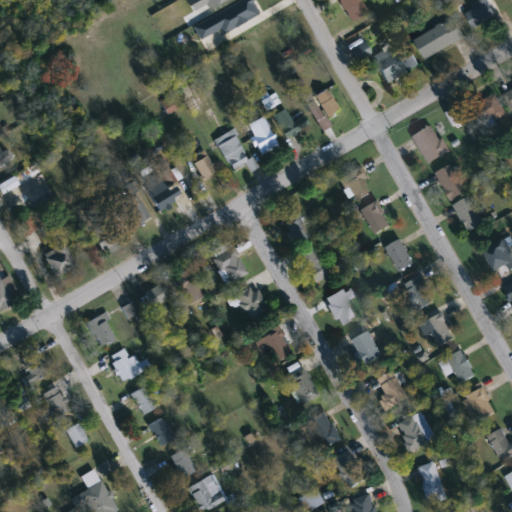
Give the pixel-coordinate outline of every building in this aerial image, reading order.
[(339,0),(361,0),(368,13),(350,22),(339,0)] [(496,0),(496,23),(470,23),(470,10),(478,10),(478,0),(496,0)] [(466,39),(424,59),(414,39),(455,18),(466,39)] [(411,51),(419,66),(386,83),(373,57),(393,46),(399,58),(411,51)] [(315,96),(327,90),(338,111),(326,117),(315,96)] [(475,105),(497,95),(507,115),(485,125),(475,105)] [(275,116),(284,111),(293,125),(303,119),(307,127),(288,138),(275,116)] [(277,147),(259,156),(245,126),(264,117),(277,147)] [(450,152),(429,164),(414,138),(434,125),(450,152)] [(229,171),(216,138),(235,130),(248,164),(229,171)] [(7,151),(12,162),(0,168),(0,150),(1,153),(7,151)] [(187,168),(205,155),(217,171),(199,184),(187,168)] [(449,201),(437,172),(454,165),(466,194),(449,201)] [(372,194),(355,203),(342,177),(359,168),(372,194)] [(174,186),(181,200),(158,212),(142,181),(157,173),(166,190),(174,186)] [(123,205),(135,196),(151,218),(138,226),(123,205)] [(469,232),(454,206),(470,198),(484,223),(469,232)] [(375,235),(363,209),(380,202),(391,228),(375,235)] [(298,245),(281,224),(295,212),(313,233),(298,245)] [(32,232),(25,234),(21,219),(29,217),(32,232)] [(95,247),(95,225),(119,224),(119,247),(95,247)] [(57,235),(48,242),(40,232),(50,225),(57,235)] [(387,248),(402,240),(415,264),(400,272),(387,248)] [(511,268),(493,274),(485,248),(511,240),(511,268)] [(56,277),(41,253),(61,241),(75,265),(56,277)] [(225,284),(213,257),(234,247),(246,276),(225,284)] [(330,275),(314,283),(300,256),(316,248),(330,275)] [(203,297),(186,306),(171,278),(188,269),(203,297)] [(0,270),(1,270),(17,299),(0,308),(0,270)] [(432,307),(411,312),(403,281),(424,276),(432,307)] [(168,300),(145,316),(134,301),(156,285),(168,300)] [(252,285),(269,310),(251,322),(234,298),(252,285)] [(344,294),(352,289),(357,297),(349,301),(358,317),(340,327),(324,299),(342,289),(344,294)] [(138,313),(128,319),(122,309),(132,302),(138,313)] [(87,323),(103,314),(117,340),(101,349),(87,323)] [(440,348),(427,322),(443,314),(456,340),(440,348)] [(267,348),(260,353),(251,340),(273,323),(293,351),(277,362),(267,348)] [(383,358),(365,366),(353,341),(371,332),(383,358)] [(120,382),(109,357),(124,350),(131,366),(145,359),(150,369),(120,382)] [(440,365),(463,351),(478,375),(462,385),(455,374),(447,378),(440,365)] [(19,367),(41,359),(47,378),(25,385),(19,367)] [(285,376),(301,366),(318,396),(302,405),(285,376)] [(409,400),(388,411),(381,399),(387,396),(378,381),(394,372),(409,400)] [(130,395),(145,386),(156,408),(141,416),(130,395)] [(470,393),(488,389),(495,417),(477,422),(470,393)] [(51,421),(43,401),(61,394),(69,414),(51,421)] [(342,440),(325,450),(308,421),(326,411),(342,440)] [(437,438),(413,453),(398,427),(422,412),(437,438)] [(161,447),(148,426),(162,417),(175,439),(161,447)] [(65,431),(79,424),(88,441),(75,448),(65,431)] [(511,440),(511,457),(501,463),(488,437),(506,428),(511,440)] [(196,471),(181,480),(169,458),(183,449),(196,471)] [(333,459),(350,450),(366,480),(349,490),(333,459)] [(421,467),(437,463),(445,495),(429,499),(421,467)] [(88,511),(86,507),(78,511),(71,499),(88,489),(81,477),(94,470),(116,511),(88,511)] [(193,507),(193,481),(219,481),(219,507),(193,507)] [(377,511),(354,511),(351,502),(370,494),(377,511)]
